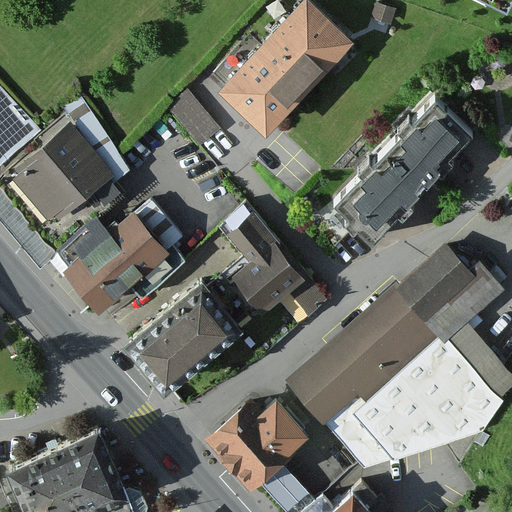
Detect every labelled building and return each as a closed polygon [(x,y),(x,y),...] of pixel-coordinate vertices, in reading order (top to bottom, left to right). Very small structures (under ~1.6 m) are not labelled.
[(476,0),(499,11),(504,0),(476,0)] [(303,4),(216,99),(264,143),(351,48),(303,4)] [(0,86),(0,169),(42,135),(0,86)] [(169,105),(202,137),(221,117),(187,86),(169,105)] [(433,102),(337,207),(377,244),(425,192),(473,139),(433,102)] [(72,126),(0,185),(53,251),(98,216),(123,192),(72,126)] [(98,216),(53,251),(57,255),(65,265),(82,288),(105,317),(176,261),(136,212),(110,232),(101,220),(98,216)] [(302,318),(327,296),(255,214),(229,237),(253,265),(232,283),(265,320),(287,300),(302,318)] [(468,270),(448,247),(397,292),(288,382),(326,426),(360,467),(481,429),(511,392),(511,370),(471,327),(505,291),(478,261),(468,270)] [(197,291),(128,347),(146,369),(163,390),(232,335),(197,291)] [(248,395),(203,434),(214,447),(226,461),(247,484),(292,446),(307,432),(275,395),(259,408),(248,395)] [(93,436),(8,470),(26,511),(126,511),(119,495),(93,436)] [(375,511),(353,486),(322,511),(375,511)]
